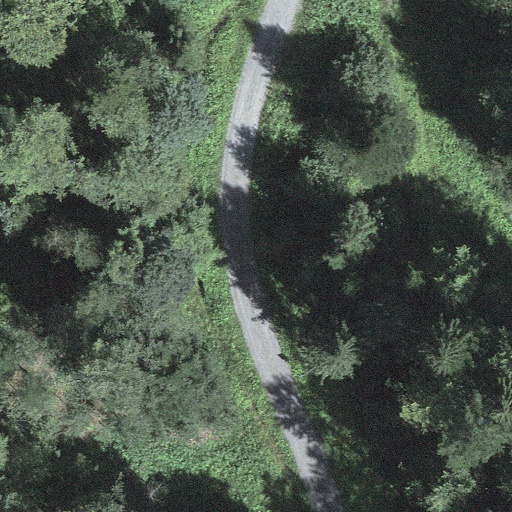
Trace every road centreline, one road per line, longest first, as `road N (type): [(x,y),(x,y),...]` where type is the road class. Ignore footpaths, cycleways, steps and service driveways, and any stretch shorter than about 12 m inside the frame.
road 1 (residential): [(278,0),(244,127),(240,242),(255,315),(327,511)]
road 2 (track): [(511,287),(465,266),(433,221),(399,0)]
